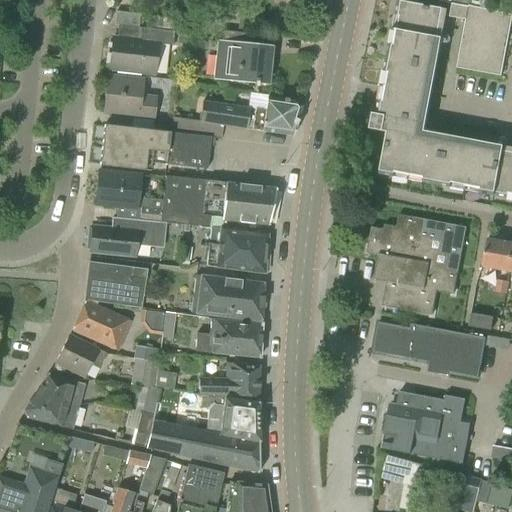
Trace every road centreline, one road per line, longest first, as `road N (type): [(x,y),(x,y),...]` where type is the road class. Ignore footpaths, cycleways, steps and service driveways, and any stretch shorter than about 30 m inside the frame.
road 1 (tertiary): [(300,486),(305,258),(352,0)]
road 2 (residential): [(57,225),(85,0)]
road 3 (residential): [(15,405),(66,305),(71,264),(57,225)]
road 4 (residential): [(379,193),(511,220)]
